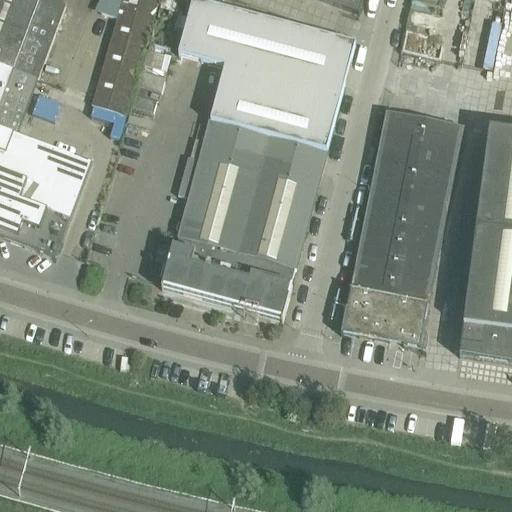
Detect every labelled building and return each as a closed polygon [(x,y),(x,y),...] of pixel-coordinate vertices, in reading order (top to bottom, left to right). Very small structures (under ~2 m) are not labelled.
[(0,0),(0,67),(41,83),(68,10),(42,0),(0,0)] [(126,120),(160,5),(161,0),(125,0),(93,111),(126,120)] [(312,0),(312,1),(336,10),(340,0),(312,0)] [(358,18),(364,0),(340,0),(336,10),(358,18)] [(438,0),(413,0),(413,2),(436,8),(438,0)] [(474,0),(470,18),(498,25),(504,1),(504,0),(474,0)] [(332,145),(357,49),(194,6),(180,61),(226,73),(212,127),(201,166),(189,163),(178,202),(190,205),(177,253),(173,252),(162,294),(164,295),(164,293),(282,324),(282,326),(283,326),(332,145)] [(0,113),(26,123),(41,83),(0,67),(0,113)] [(0,241),(57,263),(93,168),(19,140),(26,123),(0,113),(0,241)] [(463,133),(388,118),(352,294),(351,294),(342,339),(420,354),(429,310),(428,309),(463,133)] [(459,361),(473,364),(511,369),(511,137),(490,134),(459,361)]
